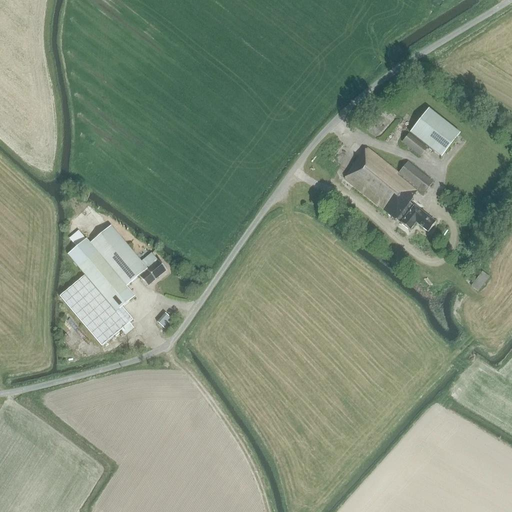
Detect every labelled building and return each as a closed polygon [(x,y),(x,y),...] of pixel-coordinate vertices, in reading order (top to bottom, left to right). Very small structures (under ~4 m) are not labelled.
[(410,133),(441,158),(460,135),(429,110),(410,133)] [(420,158),(427,148),(410,135),(403,144),(420,158)] [(428,233),(436,224),(414,207),(409,204),(412,199),(411,198),(417,191),(423,196),(433,183),(407,163),(398,175),(366,149),(345,179),(396,220),(396,219),(401,223),(400,224),(409,231),(416,223),(428,233)] [(448,202),(444,206),(454,215),(458,210),(448,202)] [(76,248),(68,255),(88,279),(62,301),(100,347),(120,330),(124,336),(133,328),(128,323),(132,320),(121,308),(134,297),(128,290),(129,290),(127,287),(139,277),(147,286),(166,271),(151,253),(141,262),(110,226),(90,244),(86,239),(85,240),(78,231),(69,239),(76,248)] [(478,293),(489,278),(482,272),(470,287),(478,293)] [(189,280),(185,285),(190,289),(194,284),(189,280)] [(158,324),(165,330),(173,320),(166,314),(158,324)]
